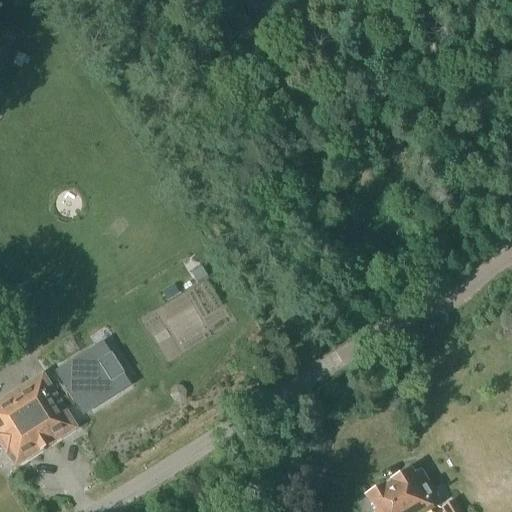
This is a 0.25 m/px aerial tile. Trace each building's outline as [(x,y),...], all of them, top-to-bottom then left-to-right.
[(196,283),(206,277),(201,267),(191,274),(196,283)] [(161,294),(166,303),(178,295),(173,287),(161,294)] [(108,356),(101,346),(58,374),(64,384),(51,392),(42,378),(0,404),(0,444),(6,454),(7,453),(15,465),(74,429),(63,412),(76,404),(83,414),(127,386),(120,377),(124,375),(111,354),(108,356)] [(413,477),(410,471),(406,474),(401,472),(395,475),(394,481),(381,489),(377,486),(371,490),(371,495),(365,499),(372,511),(427,511),(440,505),(420,473),(413,477)] [(461,511),(455,502),(441,511),(461,511)]
